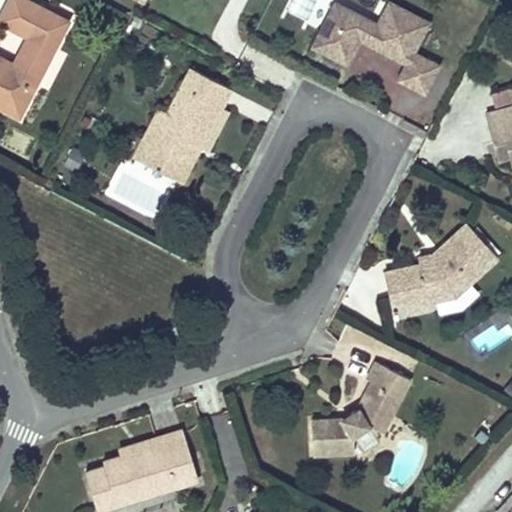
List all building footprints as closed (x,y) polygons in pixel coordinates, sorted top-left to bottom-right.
[(0,105),(19,116),(68,20),(30,0),(7,0),(0,14),(0,21),(27,35),(13,62),(0,55),(0,105)] [(424,92),(438,65),(413,52),(428,22),(389,2),(378,24),(335,2),(313,45),(348,63),(360,39),(407,63),(399,78),(424,92)] [(200,146),(221,106),(230,87),(191,67),(168,111),(142,161),(170,175),(188,140),(200,146)] [(511,105),(485,113),(493,143),(511,138),(511,148),(508,149),(509,156),(511,166),(511,105)] [(206,150),(227,110),(221,106),(200,146),(206,150)] [(142,161),(168,111),(159,107),(133,157),(142,161)] [(511,148),(511,138),(493,143),(498,159),(509,156),(508,149),(511,148)] [(181,182),(200,146),(188,140),(170,175),(181,182)] [(68,146),(63,165),(78,170),(84,150),(68,146)] [(454,294),(497,255),(466,222),(445,241),(445,251),(438,258),(433,253),(418,256),(420,263),(384,271),(391,303),(405,299),(427,294),(428,301),(429,300),(454,294)] [(445,251),(445,241),(433,253),(438,258),(445,251)] [(430,304),(429,300),(428,301),(427,294),(405,299),(407,310),(430,304)] [(466,335),(473,355),(511,340),(511,323),(511,320),(466,335)] [(383,431),(410,377),(376,360),(367,377),(372,380),(359,407),(350,412),(353,417),(345,422),(342,416),(341,417),(311,419),(313,454),(354,451),(353,434),(369,424),(383,431)] [(353,417),(350,412),(342,416),(345,422),(353,417)] [(483,442),(493,431),(486,424),(475,436),(483,442)] [(198,479),(182,428),(154,437),(156,443),(121,454),(103,459),(104,464),(85,471),(97,510),(138,497),(174,486),(198,479)] [(121,454),(156,443),(154,437),(119,448),(121,454)]
